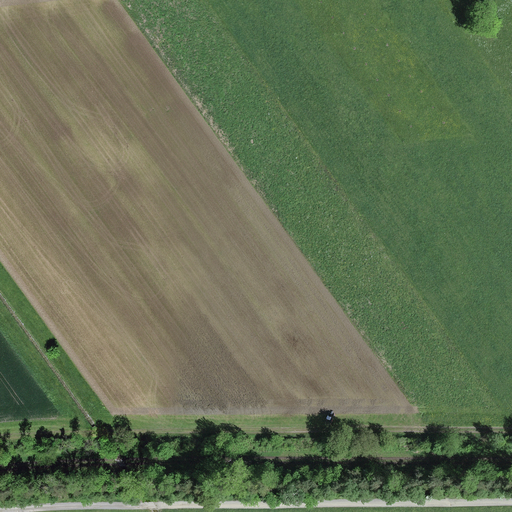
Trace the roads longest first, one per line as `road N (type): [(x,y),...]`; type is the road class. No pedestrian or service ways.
road 1 (track): [(0,511),(511,504)]
road 2 (track): [(0,435),(511,428)]
